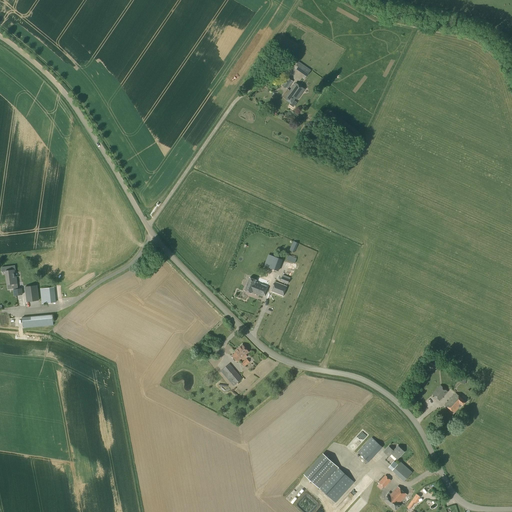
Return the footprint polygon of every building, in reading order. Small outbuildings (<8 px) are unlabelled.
[(307,77),(311,70),(299,62),(294,68),(307,77)] [(286,88),(291,80),(287,77),(282,85),(286,88)] [(297,100),(304,90),(295,83),(289,92),(289,93),(285,99),(290,103),(289,105),(293,108),(297,102),(293,100),(294,98),(297,100)] [(296,251),(300,243),(295,241),(291,249),(296,251)] [(278,271),(283,260),(268,254),(264,266),(278,271)] [(21,289),(17,289),(16,284),(16,277),(14,277),(13,270),(5,271),(7,285),(13,284),(14,289),(13,289),(14,296),(22,295),(21,289)] [(288,284),(290,278),(283,275),(281,281),(288,284)] [(262,284),(255,282),(256,280),(249,278),(244,291),(251,293),(263,297),(267,287),(266,286),(267,283),(263,281),(262,284)] [(283,297),(287,286),(275,281),(271,292),(283,297)] [(27,302),(39,300),(37,285),(25,287),(27,302)] [(42,304),(55,303),(54,288),(41,289),(42,304)] [(22,328),(53,325),(52,315),(21,318),(22,328)] [(236,353),(232,356),(237,362),(241,359),(249,352),(242,345),(234,351),(236,353)] [(435,370),(441,361),(432,356),(426,364),(435,370)] [(244,367),(250,362),(247,359),(241,363),(244,367)] [(236,384),(242,379),(229,363),(223,369),(236,384)] [(439,401),(447,392),(440,385),(432,394),(439,401)] [(462,406),(465,402),(455,393),(445,405),(454,413),(459,407),(460,407),(461,406),(462,406)] [(369,462),(382,447),(371,438),(358,452),(369,462)] [(404,452),(398,446),(393,451),(389,447),(384,452),(389,457),(391,454),(397,459),(404,452)] [(335,503),(354,482),(322,453),(304,474),(335,503)] [(406,482),(414,473),(401,461),(396,467),(393,465),(391,468),(406,482)] [(384,488),(391,480),(385,475),(378,483),(384,488)] [(300,485),(297,489),(303,493),(306,489),(300,485)] [(407,495),(397,487),(390,495),(389,493),(387,495),(384,499),(396,510),(400,506),(398,504),(407,495)] [(358,488),(342,508),(346,511),(347,511),(363,493),(358,488)] [(296,492),(289,498),(294,503),(301,497),(296,492)] [(301,506),(307,511),(310,511),(317,505),(308,498),(301,506)] [(357,511),(361,511),(369,504),(365,499),(355,509),(357,511)] [(416,503),(417,502),(413,499),(407,507),(410,509),(414,503),(416,503)]
